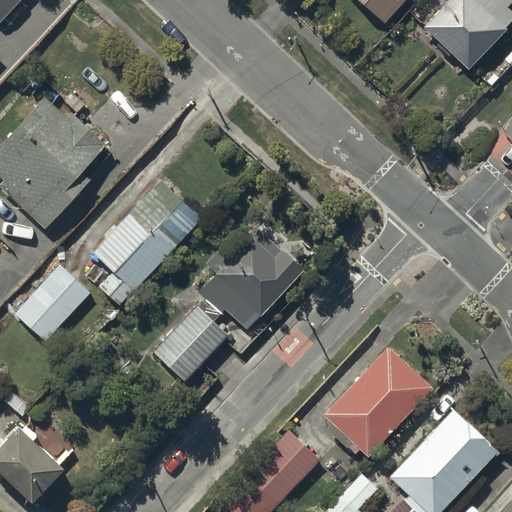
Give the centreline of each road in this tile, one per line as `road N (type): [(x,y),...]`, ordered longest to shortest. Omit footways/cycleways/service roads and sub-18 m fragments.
road 1 (residential): [(436,224),(406,235),(142,511)]
road 2 (residential): [(190,0),(436,224)]
